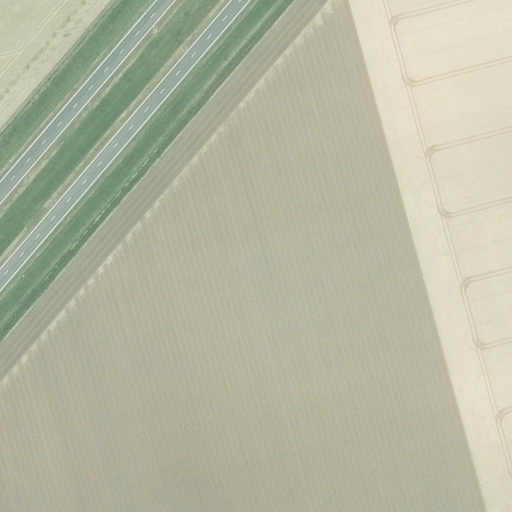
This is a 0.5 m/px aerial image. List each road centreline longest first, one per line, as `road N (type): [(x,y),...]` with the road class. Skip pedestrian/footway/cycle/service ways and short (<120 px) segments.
road 1 (trunk): [(0,280),(242,0)]
road 2 (trunk): [(164,0),(0,192)]
